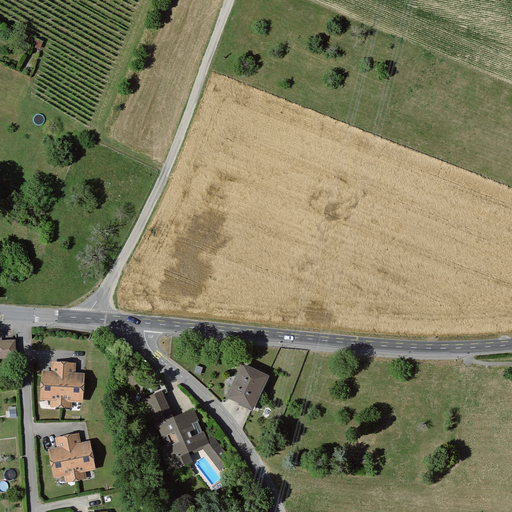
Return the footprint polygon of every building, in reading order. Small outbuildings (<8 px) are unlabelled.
[(16,340),(0,340),(0,358),(17,358),(16,340)] [(76,362),(52,361),(51,371),(41,370),(39,400),(50,400),(50,407),(72,408),(72,401),(83,402),(85,372),(75,372),(76,362)] [(269,375),(241,362),(225,396),(253,409),(269,375)] [(161,390),(142,398),(156,429),(158,428),(176,469),(193,461),(190,455),(203,449),(220,470),(233,461),(211,433),(207,437),(193,408),(173,416),(161,390)] [(79,432),(54,437),(56,447),(47,448),(53,478),(64,476),(66,483),(87,478),(85,471),(96,469),(90,440),(81,441),(79,432)]
